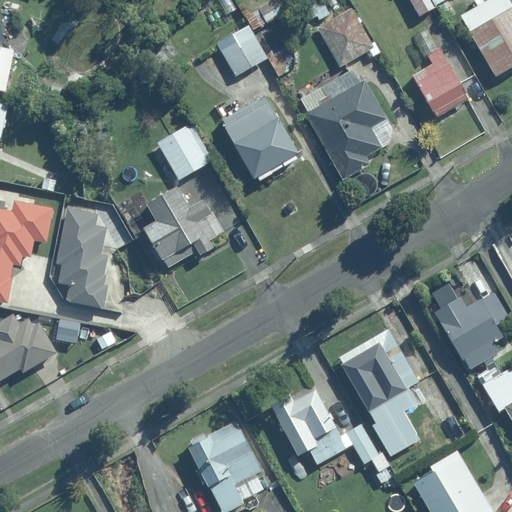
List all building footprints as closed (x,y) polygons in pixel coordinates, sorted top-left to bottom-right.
[(264,26),(291,9),(285,0),(271,0),(255,10),(264,26)] [(412,0),(422,19),(437,12),(434,6),(445,0),(412,0)] [(511,71),(511,1),(511,0),(468,0),(467,1),(473,12),(463,17),(498,80),(511,71)] [(373,49),(352,10),(319,28),(334,56),(346,50),(352,61),(373,49)] [(267,60),(246,26),(214,46),(235,79),(267,60)] [(429,65),(411,76),(437,119),(467,101),(425,31),(413,38),(429,65)] [(15,50),(0,47),(0,94),(7,95),(15,50)] [(332,100),(309,116),(352,179),(369,167),(365,161),(381,149),(369,132),(384,121),(351,73),(325,90),(332,100)] [(300,161),(263,99),(223,123),(260,185),(300,161)] [(0,143),(3,144),(9,106),(0,104),(0,143)] [(213,163),(192,124),(158,143),(180,181),(213,163)] [(159,220),(144,230),(167,264),(193,248),(201,260),(219,248),(202,223),(214,215),(206,203),(192,212),(177,189),(151,207),(159,220)] [(14,213),(0,210),(0,304),(7,306),(15,266),(21,267),(23,255),(31,257),(34,241),(48,244),(55,212),(16,204),(14,213)] [(98,217),(68,212),(59,266),(64,266),(61,284),(72,286),(69,304),(105,310),(108,288),(103,287),(107,259),(100,258),(105,230),(97,228),(98,217)] [(463,307),(458,297),(431,312),(460,361),(463,360),(468,370),(482,362),(484,367),(492,362),(489,357),(498,352),(492,342),(501,338),(494,325),(509,318),(493,291),(463,307)] [(0,382),(19,372),(22,378),(60,356),(42,325),(34,330),(28,319),(19,325),(13,315),(0,322),(0,382)] [(385,328),(338,357),(375,418),(370,421),(393,457),(421,440),(405,414),(417,406),(408,392),(420,385),(385,328)] [(497,412),(503,409),(502,407),(511,401),(511,366),(491,378),(480,385),(497,412)] [(486,370),(476,376),(480,385),(491,378),(486,370)] [(293,395),(272,406),(300,459),(310,453),(316,466),(353,446),(364,467),(373,462),(378,473),(390,467),(381,448),(377,450),(364,425),(340,437),(316,391),(296,402),(293,395)] [(511,401),(502,407),(503,409),(511,424),(511,401)] [(236,424),(190,448),(223,511),(238,511),(248,507),(237,486),(262,473),(236,424)] [(493,511),(457,450),(412,477),(432,511),(493,511)]
